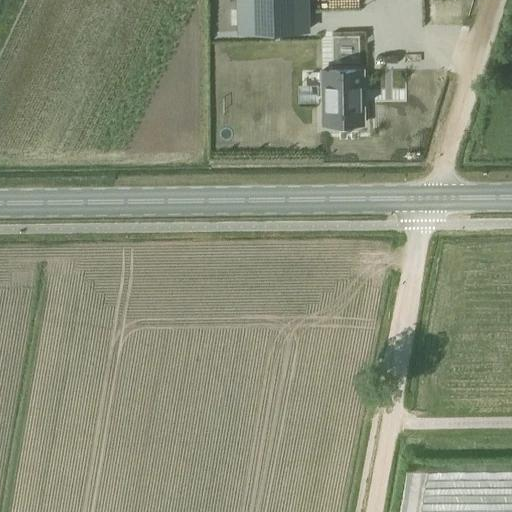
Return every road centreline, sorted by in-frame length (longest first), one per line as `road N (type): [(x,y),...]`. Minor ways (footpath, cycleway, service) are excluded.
road 1 (primary): [(0,205),(511,198)]
road 2 (track): [(375,511),(430,199)]
road 3 (track): [(493,0),(430,199)]
